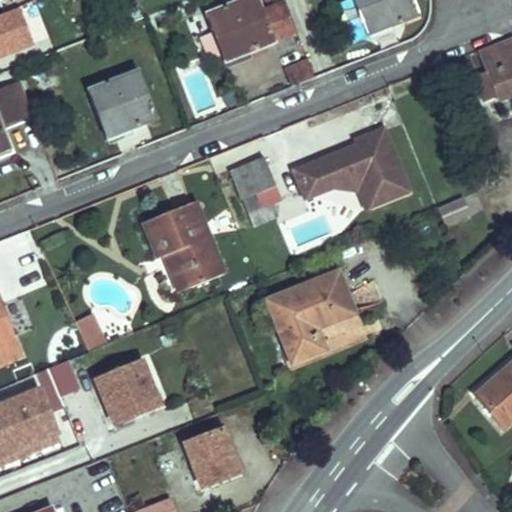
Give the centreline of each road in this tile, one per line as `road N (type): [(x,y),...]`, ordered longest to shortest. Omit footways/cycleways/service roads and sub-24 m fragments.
road 1 (residential): [(0,225),(475,30),(484,0)]
road 2 (secondary): [(511,285),(388,415)]
road 3 (residential): [(472,511),(388,415)]
